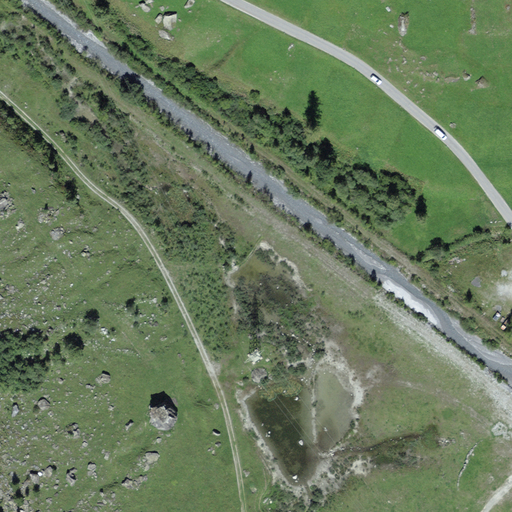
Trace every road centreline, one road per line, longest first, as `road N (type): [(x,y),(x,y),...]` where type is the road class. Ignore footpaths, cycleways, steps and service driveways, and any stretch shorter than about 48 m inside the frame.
road 1 (track): [(0,93),(146,240),(217,388),(243,511)]
road 2 (tertiary): [(229,0),(351,61),(389,90),(440,134),(511,223)]
